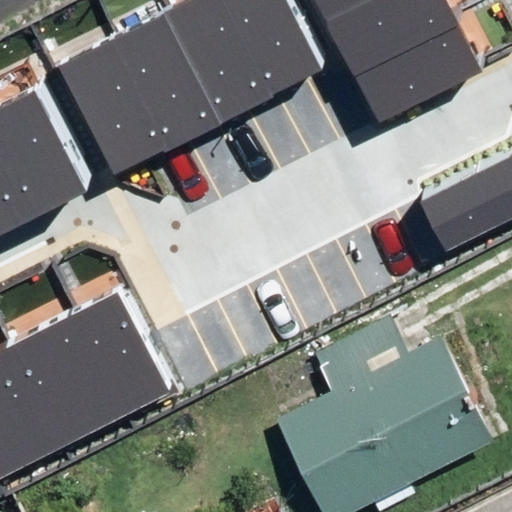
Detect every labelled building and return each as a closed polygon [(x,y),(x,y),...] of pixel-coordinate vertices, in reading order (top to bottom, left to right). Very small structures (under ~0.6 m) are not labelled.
[(228,0),(194,0),(167,14),(222,121),(277,93),(228,0)] [(228,0),(277,93),(328,67),(293,0),(228,0)] [(369,0),(315,0),(327,22),(369,0)] [(369,0),(327,22),(355,77),(458,24),(445,0),(369,0)] [(110,43),(165,150),(222,121),(167,14),(110,43)] [(355,77),(380,125),(483,73),(458,24),(355,77)] [(110,43),(61,68),(116,175),(165,150),(110,43)] [(35,91),(0,108),(0,236),(87,193),(35,91)] [(511,152),(421,199),(446,247),(511,213),(511,152)] [(173,389),(121,288),(65,317),(118,418),(173,389)] [(118,418),(65,317),(6,348),(59,449),(118,418)] [(323,511),(345,511),(490,439),(437,335),(405,350),(391,322),(315,360),(330,388),(275,416),(323,511)] [(0,478),(59,449),(6,348),(0,350),(0,478)] [(280,511),(272,496),(241,511),(280,511)]
